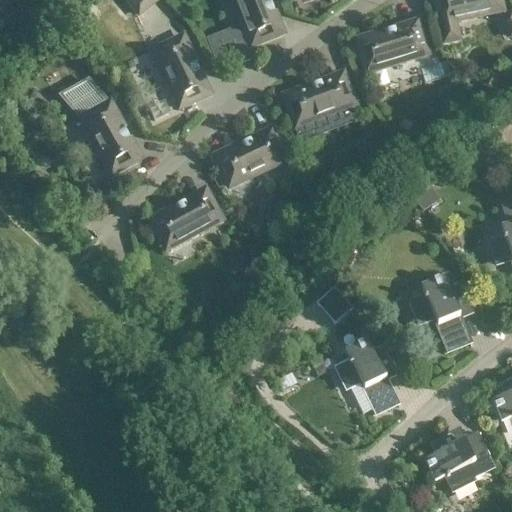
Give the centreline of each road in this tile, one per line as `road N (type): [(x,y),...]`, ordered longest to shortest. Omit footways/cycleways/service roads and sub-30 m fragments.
road 1 (residential): [(104,234),(225,112),(379,0)]
road 2 (residential): [(365,470),(511,347)]
